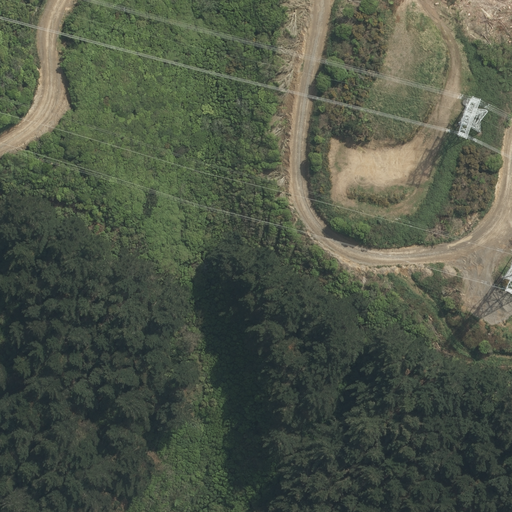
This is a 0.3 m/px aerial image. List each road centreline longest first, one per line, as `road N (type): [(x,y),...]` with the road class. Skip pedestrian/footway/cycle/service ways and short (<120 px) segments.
road 1 (track): [(511,199),(487,234),(442,250),(360,253),(324,234),(306,205),(300,166),(326,0)]
road 2 (track): [(60,0),(46,42),(51,105),(0,144)]
